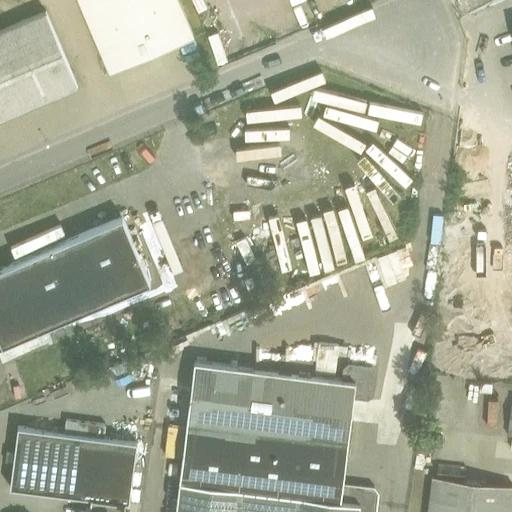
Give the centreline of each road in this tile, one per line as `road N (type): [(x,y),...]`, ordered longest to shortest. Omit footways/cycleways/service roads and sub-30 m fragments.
road 1 (unclassified): [(0,175),(317,48),(366,38),(419,44)]
road 2 (unknown): [(0,427),(124,383)]
